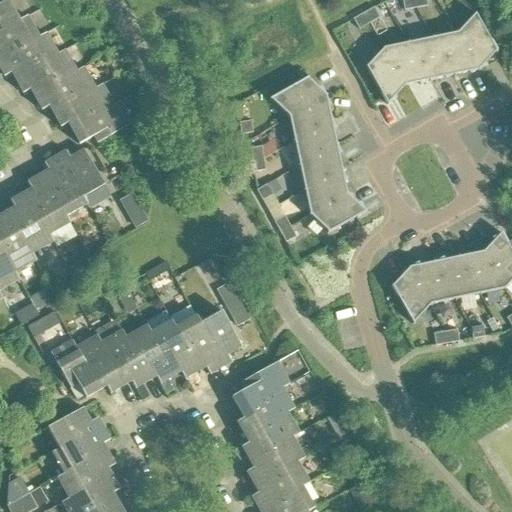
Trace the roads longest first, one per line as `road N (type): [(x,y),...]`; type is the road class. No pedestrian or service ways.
road 1 (residential): [(233,511),(208,398),(122,423),(145,511)]
road 2 (residential): [(389,402),(364,283),(376,236),(400,226)]
road 3 (residential): [(400,226),(416,232),(473,197),(452,129)]
road 4 (residential): [(389,402),(405,448),(469,511)]
road 5 (residential): [(0,187),(39,142),(0,96)]
